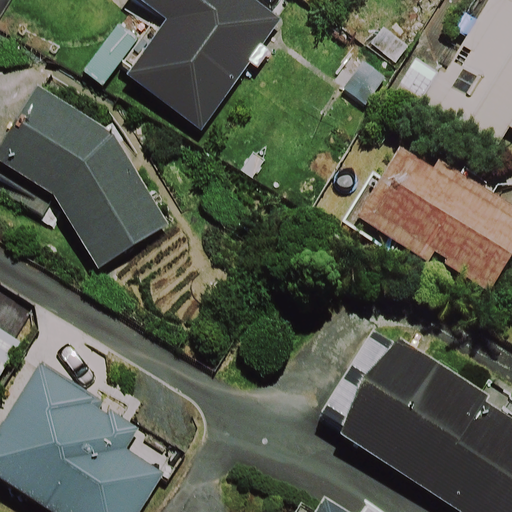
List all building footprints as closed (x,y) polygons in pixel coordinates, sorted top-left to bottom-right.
[(283,18),(257,0),(140,0),(165,18),(123,75),(201,131),(251,62),(258,68),(270,51),(263,45),(283,18)] [(511,0),(488,0),(441,75),(416,59),(395,92),(493,153),(509,128),(511,130),(511,0)] [(112,133),(39,87),(0,146),(0,162),(53,196),(98,271),(169,225),(112,133)] [(401,147),(357,219),(429,263),(435,253),(445,258),(442,263),(491,292),(511,257),(511,202),(438,159),(433,167),(401,147)] [(457,511),(511,511),(511,419),(487,403),(490,397),(399,337),(394,343),(375,331),(316,420),(457,511)] [(103,402),(41,362),(0,424),(0,480),(49,511),(141,511),(165,475),(125,449),(139,428),(110,410),(107,414),(99,409),(103,402)] [(346,511),(324,498),(315,511),(346,511)]
